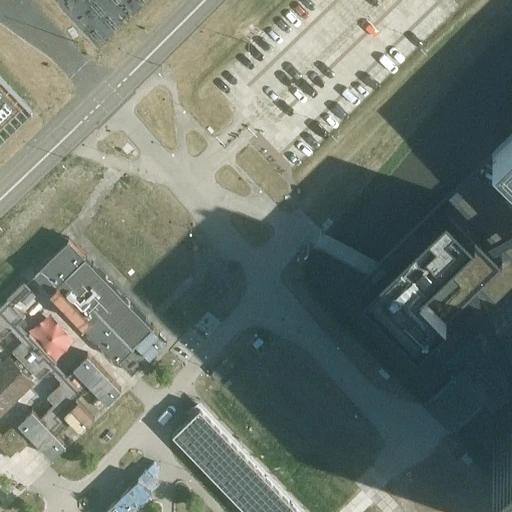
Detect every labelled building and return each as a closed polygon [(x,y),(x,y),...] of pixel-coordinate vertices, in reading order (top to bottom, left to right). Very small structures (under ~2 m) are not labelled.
[(489,41),(484,38),(479,44),(483,48),(489,41)] [(0,127),(22,107),(0,84),(0,127)] [(419,112),(415,109),(410,115),(413,118),(419,112)] [(494,156),(511,174),(511,135),(492,154),(494,156)] [(127,144),(121,150),(127,156),(133,150),(127,144)] [(362,280),(417,337),(452,373),(453,372),(511,315),(511,210),(493,191),(478,176),(476,173),(474,172),(362,280)] [(354,184),(349,180),(344,186),(348,190),(354,184)] [(333,223),(328,219),(322,227),(326,231),(333,223)] [(33,272),(118,360),(153,326),(149,322),(89,259),(68,238),(33,272)] [(24,281),(7,297),(8,298),(13,304),(31,288),(24,281)] [(31,288),(13,304),(24,316),(25,316),(39,302),(40,303),(43,300),(42,299),(31,287),(31,288)] [(8,298),(1,305),(17,323),(24,316),(13,304),(8,298)] [(1,305),(0,305),(0,318),(10,329),(17,323),(1,305)] [(51,310),(30,329),(57,358),(78,339),(51,310)] [(0,318),(0,332),(2,335),(3,336),(10,329),(0,318)] [(167,340),(153,326),(118,360),(132,374),(167,340)] [(14,348),(12,350),(18,357),(36,340),(29,333),(14,348)] [(18,357),(14,360),(29,375),(33,371),(50,355),(38,342),(36,340),(18,357)] [(87,353),(73,367),(75,368),(92,386),(100,394),(107,402),(121,388),(119,386),(87,353)] [(50,355),(33,371),(39,378),(49,368),(52,366),(55,363),(57,361),(50,355)] [(12,358),(0,368),(0,408),(32,378),(29,375),(14,360),(12,358)] [(227,359),(212,372),(218,379),(233,366),(227,359)] [(75,368),(68,375),(84,391),(85,392),(92,386),(75,368)] [(381,369),(377,373),(386,382),(390,378),(381,369)] [(63,377),(60,381),(61,382),(77,398),(84,391),(68,375),(67,374),(66,375),(63,377)] [(61,382),(47,395),(54,403),(71,420),(81,431),(95,417),(77,398),(61,382)] [(108,403),(107,402),(100,394),(93,401),(101,410),(108,403)] [(511,435),(511,398),(496,415),(494,416),(511,435)] [(54,403),(47,410),(48,410),(64,427),(71,420),(54,403)] [(301,511),(200,406),(172,432),(173,433),(249,511),(301,511)] [(32,408),(25,415),(59,450),(66,444),(57,434),(40,417),(32,408)] [(48,410),(40,417),(57,434),(64,428),(64,427),(48,410)] [(25,415),(18,422),(33,438),(52,457),(59,450),(25,415)] [(17,420),(3,434),(17,449),(19,451),(33,438),(18,422),(17,420)] [(1,432),(0,432),(0,445),(10,456),(17,449),(3,434),(1,432)] [(465,454),(460,459),(468,467),(473,462),(465,454)] [(146,469),(101,511),(129,511),(144,497),(160,483),(146,469)] [(511,511),(511,498),(504,490),(486,506),(492,511),(511,511)]
